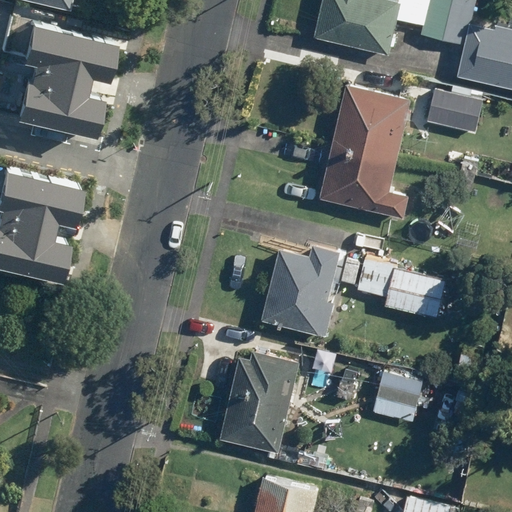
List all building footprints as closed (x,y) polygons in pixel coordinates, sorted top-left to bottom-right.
[(322,0),(315,34),(388,51),(399,0),(322,0)] [(463,41),(471,0),(429,0),(423,33),(463,41)] [(26,68),(18,103),(92,120),(99,90),(81,86),(88,57),(103,61),(110,32),(34,14),(27,46),(37,49),(33,70),(26,68)] [(511,27),(470,19),(458,71),(511,82),(511,27)] [(410,96),(347,81),(321,194),(385,209),(410,96)] [(437,87),(430,118),(476,128),(483,97),(437,87)] [(0,248),(55,262),(64,227),(57,225),(62,205),(73,207),(80,175),(5,157),(0,177),(0,186),(13,190),(6,218),(0,216),(0,248)] [(279,245),(261,316),(321,331),(339,260),(279,245)] [(388,292),(396,262),(364,253),(356,284),(388,292)] [(342,254),(336,276),(356,281),(361,259),(342,254)] [(399,265),(390,302),(440,314),(449,277),(399,265)] [(222,435),(278,448),(298,360),(242,347),(222,435)] [(384,367),(378,391),(418,401),(423,377),(384,367)] [(264,472),(254,511),(314,511),(320,486),(264,472)] [(450,511),(452,505),(408,494),(403,511),(450,511)]
